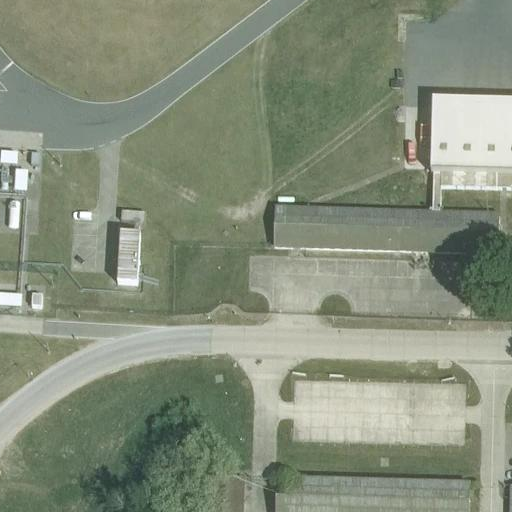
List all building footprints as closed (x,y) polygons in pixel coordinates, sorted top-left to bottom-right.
[(511,105),(432,104),(430,192),(433,192),(433,215),(441,215),(441,193),(511,194),(511,105)] [(431,216),(346,214),(346,213),(309,212),(309,213),(276,212),(275,251),(414,254),(481,256),(499,256),(500,218),(468,217),(468,216),(441,215),(433,215),(431,215),(431,216)] [(141,238),(121,237),(118,287),(138,288),(139,270),(141,238)] [(20,299),(0,297),(0,310),(21,311),(22,299),(20,299)] [(242,511),(243,482),(210,481),(209,511),(242,511)] [(469,511),(470,488),(285,483),(284,503),(276,503),(276,511),(469,511)]
